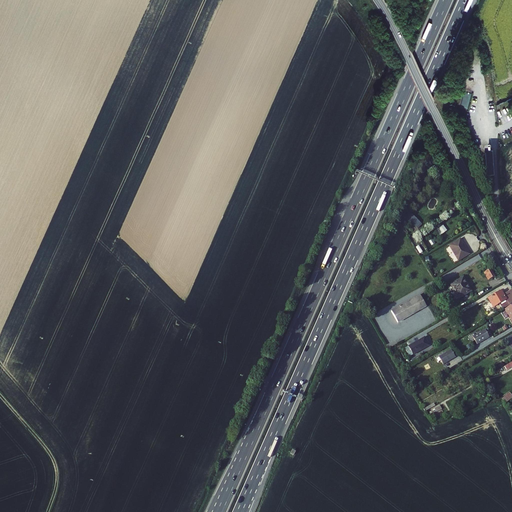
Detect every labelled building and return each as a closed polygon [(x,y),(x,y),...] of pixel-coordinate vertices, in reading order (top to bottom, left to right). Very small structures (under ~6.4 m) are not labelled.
[(484,179),(491,179),(489,155),(482,156),(484,179)] [(411,214),(408,217),(416,226),(420,222),(411,214)] [(444,225),(436,228),(439,235),(447,231),(444,225)] [(450,247),(459,262),(469,255),(460,240),(450,247)] [(489,280),(495,277),(490,269),(484,273),(489,280)] [(464,278),(452,285),(459,297),(471,290),(464,278)] [(507,302),(511,300),(507,293),(503,295),(501,291),(487,300),(492,308),(506,300),(507,302)] [(425,308),(419,297),(391,313),(397,324),(425,308)] [(484,331),(472,338),(477,345),(489,338),(484,331)] [(424,337),(409,347),(414,355),(429,345),(424,337)] [(451,351),(439,358),(443,366),(455,359),(451,351)] [(511,367),(511,362),(502,368),(505,372),(511,367)] [(509,394),(502,400),(505,404),(511,398),(509,394)] [(425,411),(435,407),(434,403),(424,408),(425,411)]
